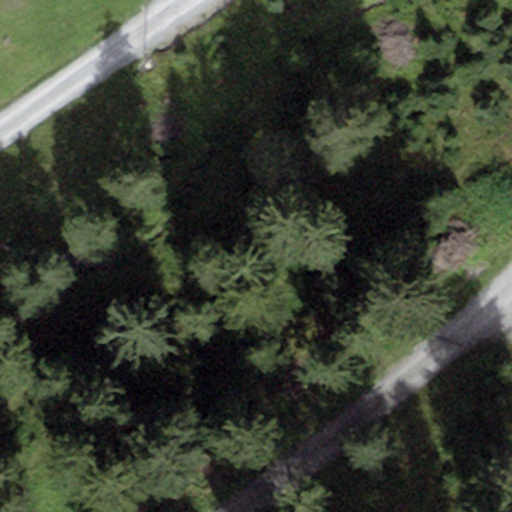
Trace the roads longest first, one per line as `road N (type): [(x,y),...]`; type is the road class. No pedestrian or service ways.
road 1 (track): [(237,511),(511,286)]
road 2 (track): [(0,142),(194,0)]
